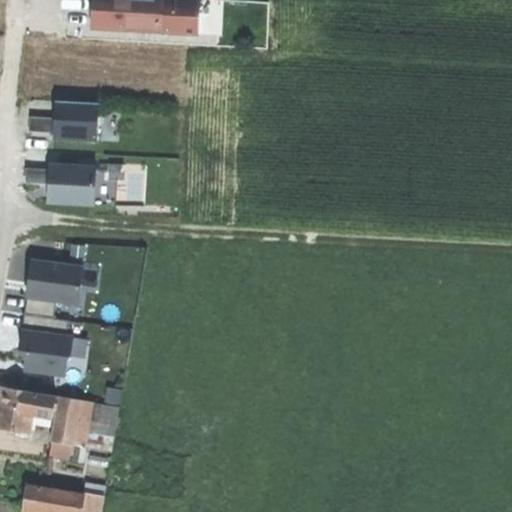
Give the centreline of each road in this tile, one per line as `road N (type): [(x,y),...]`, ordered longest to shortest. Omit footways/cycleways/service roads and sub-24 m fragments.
road 1 (track): [(0,215),(511,246)]
road 2 (residential): [(0,208),(12,30)]
